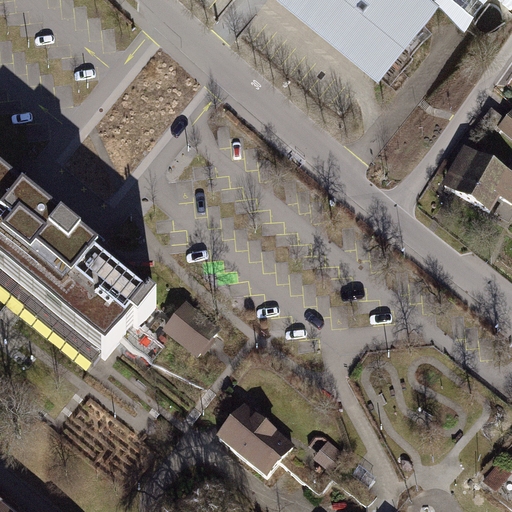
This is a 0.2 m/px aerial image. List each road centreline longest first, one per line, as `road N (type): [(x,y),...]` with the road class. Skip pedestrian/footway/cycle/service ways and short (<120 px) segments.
road 1 (residential): [(151,0),(392,217)]
road 2 (residential): [(511,51),(392,217)]
road 3 (residential): [(392,217),(511,308)]
